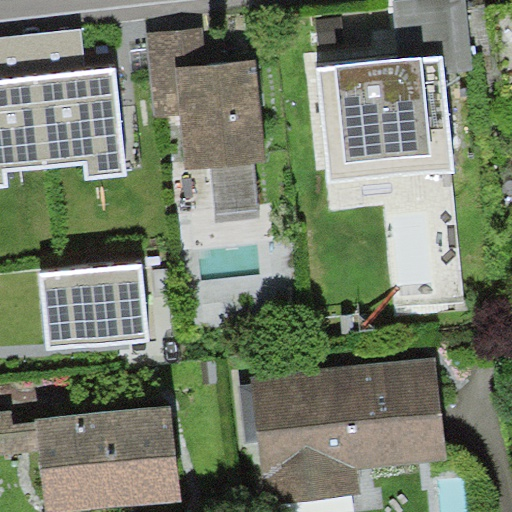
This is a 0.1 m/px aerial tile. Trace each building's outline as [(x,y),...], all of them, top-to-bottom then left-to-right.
[(0,152),(3,177),(124,165),(118,114),(149,111),(141,31),(106,35),(108,59),(0,70),(0,152)] [(194,35),(154,39),(159,106),(174,105),(179,161),(205,159),(211,226),(258,222),(253,164),(260,164),(255,112),(267,111),(263,63),(197,69),(194,35)] [(435,74),(314,86),(323,180),(445,168),(435,74)] [(430,360),(247,380),(262,511),(356,500),(352,469),(441,459),(430,360)] [(4,411),(0,411),(0,458),(29,455),(36,511),(104,511),(179,503),(166,403),(6,423),(4,411)]
